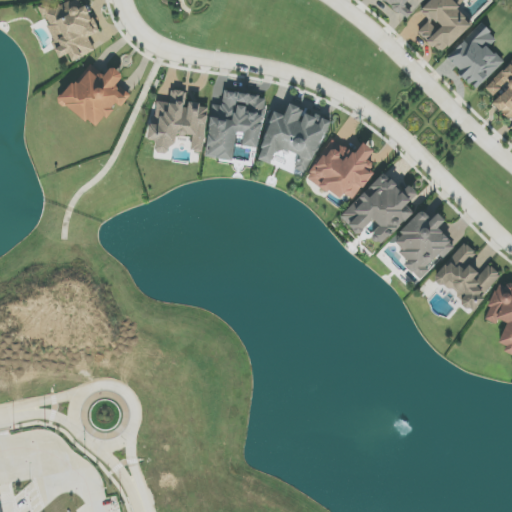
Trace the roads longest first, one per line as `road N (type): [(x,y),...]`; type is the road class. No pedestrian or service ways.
road 1 (residential): [(511,163),(387,40),(333,0),(125,3),(138,30),(164,48),(294,74),(349,97),(395,130),(511,244)]
road 2 (residential): [(128,395),(100,384),(82,392),(72,411),(76,433),(93,447),(124,441),(136,414),(128,395)]
